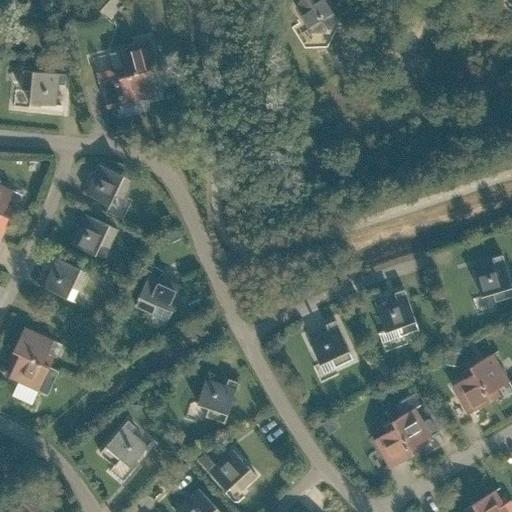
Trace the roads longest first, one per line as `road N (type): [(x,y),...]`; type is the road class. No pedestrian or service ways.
road 1 (residential): [(71,146),(154,160),(182,190),(246,338)]
road 2 (residential): [(246,338),(347,289),(427,262)]
road 3 (residential): [(0,311),(71,146)]
road 4 (residential): [(378,511),(511,431)]
road 5 (residential): [(246,338),(322,470)]
road 6 (residential): [(93,511),(45,452),(0,422)]
road 7 (track): [(430,0),(426,24),(401,52),(382,59),(355,22)]
